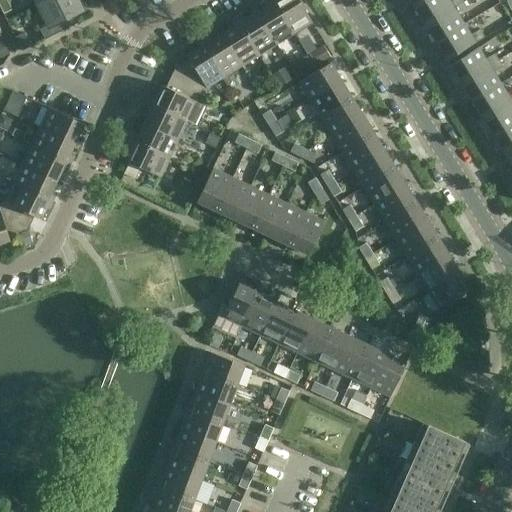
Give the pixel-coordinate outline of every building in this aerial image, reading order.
[(7,0),(0,0),(0,8),(3,15),(12,10),(7,0)] [(76,0),(49,0),(37,6),(47,26),(39,30),(44,40),(77,23),(73,15),(82,10),(76,0)] [(276,45),(293,34),(272,0),(266,0),(265,1),(268,5),(256,12),(276,45)] [(272,0),(293,34),(311,23),(312,23),(297,0),(272,0)] [(425,0),(414,8),(424,25),(462,2),(460,0),(450,0),(449,1),(448,0),(425,0)] [(424,25),(435,42),(464,25),(457,14),(465,8),(462,2),(424,25)] [(259,55),(276,45),(256,12),(244,20),(242,15),(236,19),(259,55)] [(241,66),(259,55),(236,19),(230,22),(233,27),(221,34),(241,66)] [(435,42),(446,61),(484,38),(479,30),(471,36),(464,25),(435,42)] [(30,47),(23,33),(15,37),(22,51),(30,47)] [(224,77),(241,66),(221,34),(210,41),(207,37),(201,40),(224,77)] [(172,73),(201,91),(224,77),(201,40),(195,44),(198,48),(185,56),(188,60),(175,68),(172,73)] [(2,42),(0,43),(0,59),(8,55),(2,42)] [(460,83),(498,61),(494,54),(485,60),(478,48),(449,66),(460,83)] [(460,83),(471,101),(500,83),(493,72),(502,67),(498,61),(460,83)] [(309,101),(341,81),(330,63),(298,83),(309,101)] [(150,97),(147,103),(186,121),(195,125),(204,106),(196,102),(201,91),(172,73),(166,88),(161,86),(155,99),(150,97)] [(351,99),(341,81),(309,101),(320,118),(351,99)] [(471,101),(482,118),(511,99),(511,91),(507,94),(500,83),(471,101)] [(12,91),(3,110),(17,117),(26,97),(12,91)] [(331,135),(362,116),(351,99),(320,118),(331,135)] [(511,99),(482,118),(493,136),(511,124),(511,99)] [(178,140),(186,121),(147,103),(144,109),(149,111),(143,123),(178,140)] [(39,127),(74,144),(79,134),(83,136),(88,127),(48,108),(39,127)] [(268,126),(276,121),(269,111),(262,115),(268,126)] [(1,115),(0,116),(0,128),(7,131),(12,121),(1,115)] [(362,116),(331,135),(341,153),(373,133),(362,116)] [(276,121),(268,126),(275,137),(282,132),(276,121)] [(169,158),(178,140),(143,123),(137,136),(133,134),(130,140),(169,158)] [(511,124),(493,136),(504,153),(511,148),(511,124)] [(39,127),(30,146),(70,165),(74,156),(69,154),(74,144),(39,127)] [(384,151),(373,133),(341,153),(352,170),(384,151)] [(246,148),(249,140),(238,135),(234,143),(246,148)] [(169,158),(130,140),(127,146),(132,148),(125,161),(160,178),(169,158)] [(249,140),(246,148),(257,154),(261,146),(249,140)] [(301,158),(305,150),(294,144),(290,152),(301,158)] [(70,165),(30,146),(22,164),(56,181),(61,170),(66,173),(70,165)] [(305,150),(301,158),(312,163),(316,155),(305,150)] [(352,170),(363,188),(394,168),(384,151),(352,170)] [(282,166),(286,158),(275,153),(271,160),(282,166)] [(286,158),(282,166),(294,171),(298,163),(286,158)] [(56,181),(22,164),(13,183),(52,201),(56,193),(51,191),(56,181)] [(405,185),(394,168),(363,188),(374,205),(405,185)] [(215,211),(231,178),(212,169),(196,202),(215,211)] [(326,186),(334,181),(327,171),(320,175),(326,186)] [(215,211),(234,220),(250,187),(231,178),(215,211)] [(314,193),(321,189),(315,178),(307,183),(314,193)] [(334,181),(326,186),(333,196),(340,192),(334,181)] [(52,201),(13,183),(4,202),(0,203),(0,212),(8,236),(28,230),(34,216),(38,218),(44,207),(48,209),(52,201)] [(416,203),(405,185),(374,205),(384,222),(416,203)] [(268,196),(250,187),(234,220),(252,229),(268,196)] [(321,189),(314,193),(320,204),(328,200),(321,189)] [(287,204),(268,196),(252,229),(271,238),(287,204)] [(395,240),(426,220),(416,203),(384,222),(395,240)] [(306,213),(287,204),(271,238),(290,247),(306,213)] [(348,221),(355,216),(349,205),(341,210),(348,221)] [(0,212),(0,243),(9,241),(8,236),(0,212)] [(306,213),(290,247),(309,256),(324,222),(306,213)] [(355,216),(348,221),(354,231),(362,227),(355,216)] [(406,257),(437,237),(426,220),(395,240),(406,257)] [(448,255),(437,237),(406,257),(416,274),(448,255)] [(364,258),(372,254),(365,243),(358,248),(364,258)] [(372,254),(364,258),(371,269),(378,264),(372,254)] [(448,255),(416,274),(427,292),(458,272),(448,255)] [(458,272),(427,292),(438,310),(470,290),(458,272)] [(386,293),(393,288),(387,278),(379,282),(386,293)] [(241,327),(257,293),(238,284),(222,317),(241,327)] [(393,288),(386,293),(392,304),(400,299),(393,288)] [(276,302),(257,293),(241,327),(260,335),(276,302)] [(260,335),(278,344),(294,311),(276,302),(260,335)] [(312,319),(294,311),(278,344),(297,353),(312,319)] [(431,321),(423,318),(418,316),(415,324),(427,329),(431,321)] [(331,328),(312,319),(297,353),(315,362),(331,328)] [(349,337),(331,328),(315,362),(334,370),(349,337)] [(214,334),(209,346),(217,349),(222,337),(214,334)] [(368,346),(349,337),(334,370),(352,379),(368,346)] [(352,379),(370,388),(386,354),(368,346),(352,379)] [(248,361),(252,353),(240,347),(236,355),(248,361)] [(200,372),(236,385),(244,365),(209,352),(204,366),(202,365),(200,372)] [(252,353),(248,361),(259,366),(263,358),(252,353)] [(386,354),(370,388),(390,397),(405,364),(386,354)] [(285,378),(288,370),(277,365),(273,373),(285,378)] [(288,370),(285,378),(296,384),(300,376),(288,370)] [(229,404),(236,385),(200,372),(197,378),(199,379),(194,392),(229,404)] [(322,396),(325,388),(314,382),(310,390),(322,396)] [(276,400),(284,403),(289,392),(281,388),(276,400)] [(337,393),(325,388),(322,396),(333,401),(337,393)] [(186,410),(222,424),(229,404),(194,392),(190,404),(188,403),(186,410)] [(284,403),(276,400),(271,411),(279,415),(284,403)] [(358,413),(362,405),(350,400),(347,408),(358,413)] [(362,405),(358,413),(369,419),(373,411),(362,405)] [(215,443),(222,424),(186,410),(183,417),(185,417),(180,430),(215,443)] [(259,437),(267,441),(273,429),(265,425),(259,437)] [(427,426),(388,511),(433,511),(464,442),(427,426)] [(208,462),(215,443),(180,430),(176,442),(174,441),(171,448),(208,462)] [(267,441),(259,437),(254,448),(262,452),(267,441)] [(166,468),(201,481),(208,462),(171,448),(169,455),(171,456),(166,468)] [(243,474),(251,478),(256,466),(248,463),(243,474)] [(193,500),(201,481),(166,468),(161,480),(159,480),(157,486),(193,500)] [(251,478),(243,474),(238,486),(246,489),(251,478)] [(152,506),(167,511),(189,511),(193,500),(157,486),(154,493),(156,494),(152,506)] [(226,511),(227,511),(235,511),(240,504),(232,500),(226,511)]
